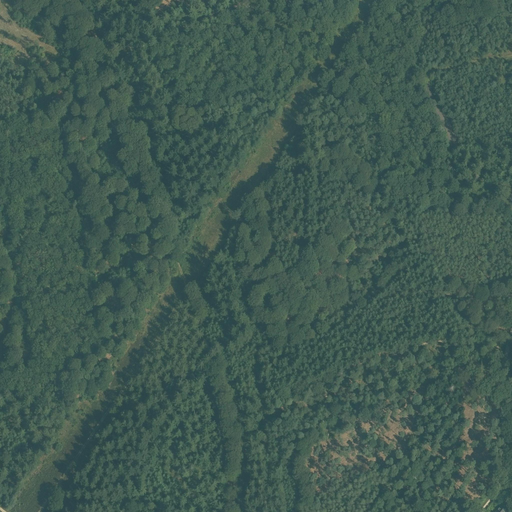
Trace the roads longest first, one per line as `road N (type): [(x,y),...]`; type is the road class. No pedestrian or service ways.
road 1 (track): [(229,511),(231,436),(216,366),(80,0)]
road 2 (track): [(189,288),(41,511)]
road 3 (track): [(310,0),(359,63),(413,51),(425,75),(511,57)]
road 4 (track): [(108,62),(267,0)]
